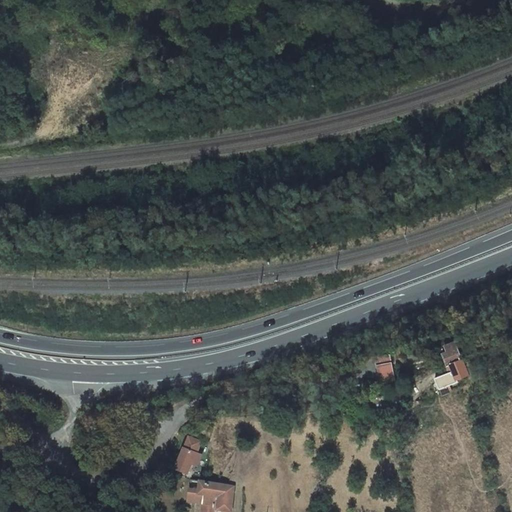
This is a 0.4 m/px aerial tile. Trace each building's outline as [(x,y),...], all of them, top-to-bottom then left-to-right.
[(457,380),(467,377),(465,370),(466,370),(464,366),(463,366),(461,361),(463,360),(457,345),(445,348),(447,354),(443,356),(450,373),(435,378),(440,390),(458,383),(457,380)] [(381,383),(394,381),(390,357),(376,359),(381,383)] [(185,447),(176,469),(189,474),(193,464),(198,466),(202,455),(197,453),(202,442),(190,437),(186,448),(185,447)] [(215,511),(216,508),(231,511),(232,498),(218,496),(217,498),(199,494),(201,481),(192,480),(189,501),(203,503),(202,511),(215,511)] [(233,487),(218,484),(201,481),(199,494),(217,498),(218,496),(232,498),(233,487)]
